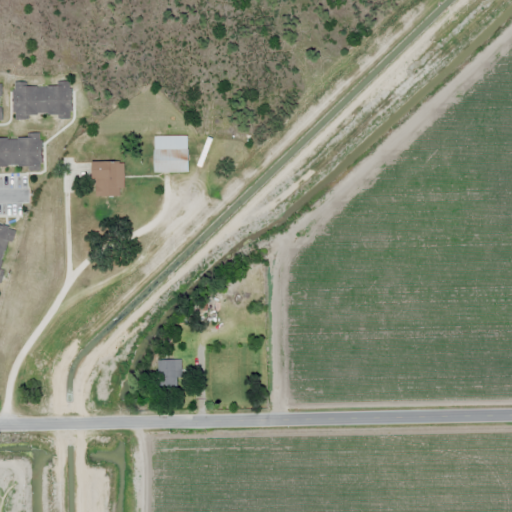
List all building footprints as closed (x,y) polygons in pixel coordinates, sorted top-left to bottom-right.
[(14,117),(70,118),(71,84),(14,83),(14,117)] [(0,171),(41,172),(41,135),(0,135),(0,171)] [(154,173),(188,173),(188,136),(154,136),(154,173)] [(93,162),(93,197),(124,197),(124,162),(93,162)] [(0,283),(3,284),(11,227),(0,225),(0,283)] [(176,375),(157,375),(157,394),(176,394),(176,375)]
